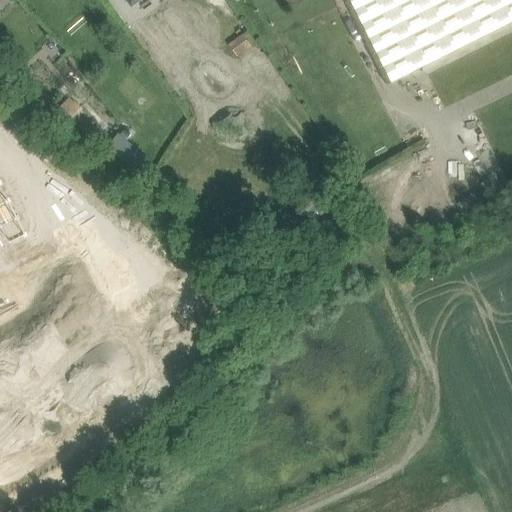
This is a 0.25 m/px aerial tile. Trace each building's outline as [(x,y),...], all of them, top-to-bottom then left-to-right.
[(511,0),(350,0),(392,83),(511,23),(511,0)] [(229,44),(239,57),(253,47),(243,34),(229,44)] [(0,183),(0,248),(26,235),(0,183)] [(310,189),(288,212),(303,227),(326,204),(310,189)] [(38,307),(0,325),(0,376),(6,388),(64,360),(38,307)] [(64,360),(6,388),(32,441),(90,413),(64,360)] [(6,388),(0,391),(0,457),(32,441),(6,388)]
